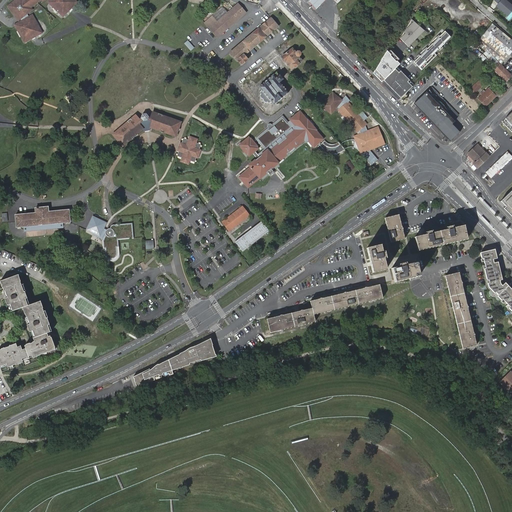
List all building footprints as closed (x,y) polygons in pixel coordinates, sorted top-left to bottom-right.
[(47,0),(46,2),(51,6),(51,5),(56,10),(55,11),(59,15),(72,2),(70,0),(12,0),(5,6),(14,18),(16,17),(18,21),(11,24),(14,30),(16,29),(19,35),(17,35),(20,40),(37,32),(34,26),(33,27),(30,21),(31,21),(28,15),(24,17),(22,13),(27,9),(25,6),(33,0),(47,0)] [(324,1),(325,0),(310,0),(308,2),(315,9),(324,1)] [(511,10),(511,5),(505,0),(501,0),(496,6),(507,16),(511,10)] [(212,16),(205,23),(218,37),(246,13),(238,4),(217,22),(212,16)] [(271,17),(231,52),(238,60),(242,64),(248,59),(245,55),(278,26),(271,17)] [(425,30),(411,19),(400,38),(408,46),(425,30)] [(484,34),(479,40),(493,55),(502,64),(511,51),(511,39),(493,24),(484,34)] [(422,70),(437,55),(435,53),(451,37),(445,31),(414,62),(422,70)] [(190,50),(194,47),(187,39),(183,43),(190,50)] [(292,48),(282,57),(292,69),(303,60),(300,56),(301,55),(301,53),(299,50),(297,51),(296,52),(292,48)] [(387,51),(374,73),(382,81),(400,64),(387,51)] [(238,60),(231,52),(228,55),(235,63),(238,60)] [(133,100),(170,69),(158,55),(145,66),(147,68),(142,73),(132,61),(126,66),(128,69),(122,74),(119,71),(96,91),(103,100),(108,95),(113,100),(107,105),(112,111),(118,106),(120,109),(126,104),(124,101),(130,96),(133,100)] [(506,82),(511,75),(511,74),(502,64),(493,55),(489,58),(497,66),(494,69),(506,82)] [(250,83),(271,65),(266,59),(244,77),(250,83)] [(414,85),(397,67),(382,82),(399,100),(414,85)] [(263,90),(271,100),(274,103),(287,92),(279,82),(283,79),(277,72),(260,87),(263,90)] [(484,84),(480,80),(471,89),(474,93),(484,84)] [(499,93),(491,86),(479,98),(486,106),(499,93)] [(414,102),(450,140),(460,131),(452,123),(455,120),(453,118),(449,114),(454,109),(448,102),(443,108),(437,102),(443,97),(434,88),(429,93),(426,90),(414,102)] [(270,101),(271,100),(263,90),(262,91),(261,92),(261,93),(262,95),(261,96),(265,101),(266,102),(267,101),(268,102),(270,101)] [(376,133),(375,129),(367,132),(366,127),(368,126),(365,122),(369,119),(363,113),(360,115),(350,103),(351,102),(347,97),(342,101),(333,93),(320,105),(329,113),(335,108),(338,110),(337,111),(341,116),(344,119),(357,132),(360,131),(361,135),(358,141),(355,142),(355,149),(357,150),(371,166),(378,160),(370,150),(369,149),(372,146),(374,149),(384,145),(378,132),(376,133)] [(443,97),(437,102),(443,108),(448,102),(443,97)] [(459,113),(454,109),(449,114),(453,118),(459,113)] [(140,119),(136,114),(133,116),(112,135),(123,147),(143,130),(145,131),(150,130),(151,128),(176,137),(182,121),(153,111),(150,117),(149,116),(147,113),(142,114),(141,118),(140,119)] [(325,141),(323,142),(321,143),(320,141),(323,139),(300,111),(291,119),(298,128),(296,129),(269,151),(268,149),(266,151),(260,156),(255,151),(258,148),(249,136),(239,145),(249,156),(252,153),(252,154),(254,156),(256,158),(256,159),(249,165),(250,167),(239,176),(248,187),(259,178),(260,178),(266,172),(272,168),(278,162),(307,138),(314,147),(317,144),(318,146),(317,146),(319,149),(322,151),(325,153),(326,153),(329,154),(332,154),(335,154),(340,152),(345,149),(341,144),(339,142),(336,144),(331,145),(328,143),(325,141)] [(284,115),(256,138),(266,151),(268,149),(269,151),(296,129),(284,115)] [(188,141),(184,139),(182,143),(180,143),(177,151),(179,151),(178,156),(182,158),(181,161),(189,164),(190,161),(195,162),(197,157),(199,158),(201,150),(199,149),(201,145),(196,143),(197,139),(190,137),(188,141)] [(478,145),(468,154),(476,161),(473,164),(477,169),(489,157),(478,145)] [(511,154),(508,151),(496,162),(503,170),(511,160),(511,154)] [(256,158),(254,156),(252,154),(245,161),(248,165),(256,158)] [(350,170),(354,167),(349,160),(344,163),(350,170)] [(503,170),(496,162),(490,168),(497,175),(503,170)] [(497,175),(490,168),(486,172),(493,179),(497,175)] [(511,188),(500,200),(506,206),(504,208),(511,215),(511,188)] [(243,205),(222,221),(229,231),(250,215),(243,205)] [(17,227),(70,222),(69,210),(49,212),(48,207),(35,208),(35,213),(15,215),(17,227)] [(107,223),(92,216),(86,230),(93,234),(92,235),(103,240),(104,248),(106,248),(106,254),(106,256),(108,258),(110,259),(114,258),(116,257),(116,256),(117,254),(117,247),(119,247),(118,240),(134,238),(132,223),(117,225),(118,226),(116,226),(115,225),(114,225),(112,225),(111,226),(110,228),(109,229),(108,229),(107,229),(106,230),(105,229),(104,229),(107,223)] [(402,223),(400,216),(386,220),(391,244),(405,241),(402,223)] [(262,221),(235,242),(243,252),(270,231),(262,221)] [(429,248),(468,239),(465,226),(454,229),(453,227),(447,228),(447,231),(432,234),(432,232),(427,233),(427,236),(416,238),(419,251),(429,248)] [(145,249),(153,249),(152,240),(144,240),(145,249)] [(380,248),(367,251),(372,272),(386,269),(384,260),(388,259),(387,255),(382,255),(380,248)] [(502,284),(501,281),(504,280),(500,262),(496,263),(495,260),(499,259),(496,250),(482,253),(483,259),(485,259),(488,269),(486,269),(489,281),(490,280),(491,283),(489,284),(490,288),(496,294),(498,293),(500,296),(499,297),(503,301),(505,300),(511,307),(510,308),(511,310),(511,288),(507,283),(504,286),(502,284)] [(402,266),(394,268),(397,281),(421,276),(418,262),(406,265),(406,262),(402,263),(402,266)] [(463,349),(478,346),(461,273),(445,276),(463,349)] [(25,293),(23,287),(19,277),(1,284),(3,289),(4,289),(5,292),(6,292),(8,298),(6,299),(9,305),(11,305),(13,311),(22,308),(26,318),(27,318),(29,324),(27,325),(26,325),(28,331),(30,330),(32,330),(34,336),(47,332),(51,330),(49,326),(51,325),(50,321),(49,321),(48,319),(47,320),(45,313),(46,312),(45,309),(46,309),(43,302),(32,306),(30,307),(28,301),(29,300),(28,295),(27,295),(26,293),(25,293)] [(66,289),(69,281),(56,277),(53,284),(66,289)] [(380,284),(311,301),(312,307),(267,318),(270,332),(315,321),(314,315),(383,298),(380,284)] [(49,334),(48,335),(34,340),(32,340),(32,342),(30,343),(25,344),(24,345),(25,347),(21,349),(19,346),(16,347),(15,344),(8,346),(9,347),(3,349),(5,353),(2,355),(0,350),(0,366),(6,364),(6,366),(7,369),(12,367),(12,366),(16,365),(22,363),(22,361),(21,359),(31,355),(32,357),(38,355),(38,354),(55,348),(54,346),(55,346),(51,335),(50,335),(49,334)] [(147,369),(133,376),(136,385),(146,382),(146,380),(150,379),(151,380),(155,379),(154,377),(159,376),(160,377),(164,376),(163,374),(169,373),(169,374),(173,373),(172,370),(179,367),(179,366),(182,364),(182,366),(190,364),(189,362),(193,361),(193,363),(198,361),(197,360),(200,358),(201,360),(211,357),(211,355),(215,354),(209,339),(200,343),(201,345),(179,355),(178,354),(159,363),(160,365),(148,371),(147,369)] [(72,341),(69,352),(91,359),(94,349),(72,341)] [(200,343),(178,354),(179,355),(201,345),(200,343)] [(511,373),(510,372),(501,381),(511,392),(511,373)]
